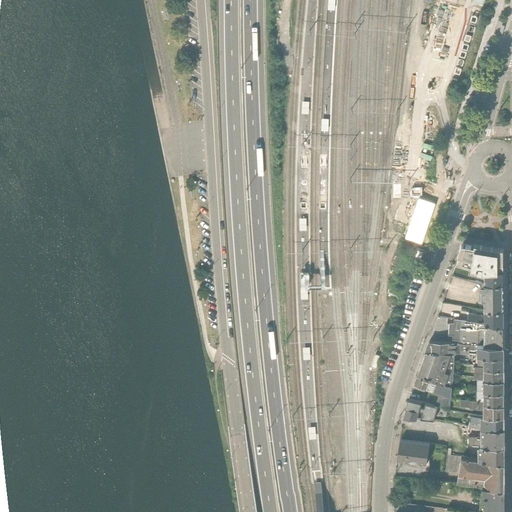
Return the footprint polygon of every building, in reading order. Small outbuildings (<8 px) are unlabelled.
[(406,237),(420,242),(424,230),(426,226),(432,208),(433,204),(421,200),(419,199),(417,204),(411,221),(406,237)] [(458,255),(473,260),(475,248),(497,252),(498,259),(498,265),(503,265),(503,249),(474,244),(474,246),(461,244),(457,255),(458,255)] [(421,261),(425,250),(416,247),(412,258),(417,260),(421,261)] [(473,260),(471,268),(484,272),(498,271),(498,265),(498,259),(497,252),(475,248),(473,260)] [(471,268),(473,260),(458,255),(455,264),(471,268)] [(484,280),(484,273),(470,269),(468,275),(484,280)] [(498,271),(484,272),(484,273),(484,280),(484,284),(502,285),(502,271),(498,271)] [(502,285),(484,284),(481,284),(481,285),(481,301),(484,301),(484,312),(490,312),(490,310),(503,311),(502,285)] [(503,327),(503,311),(490,310),(490,312),(484,312),(484,325),(503,327)] [(449,345),(427,344),(414,387),(439,395),(435,408),(409,400),(403,420),(447,426),(446,411),(453,411),(453,362),(470,362),(469,324),(456,324),(455,328),(449,328),(449,345)] [(503,327),(484,325),(484,346),(503,348),(503,327)] [(477,346),(477,357),(483,357),(503,359),(503,348),(484,346),(477,346)] [(503,359),(483,357),(483,369),(503,371),(503,359)] [(503,371),(483,369),(483,381),(503,382),(503,371)] [(503,382),(483,381),(483,392),(503,394),(503,382)] [(503,394),(483,392),(483,404),(503,406),(503,394)] [(503,406),(483,404),(483,418),(503,418),(503,406)] [(483,418),(480,418),(480,432),(485,431),(503,430),(503,418),(483,418)] [(480,432),(480,448),(504,448),(503,430),(485,431),(480,432)] [(428,447),(401,442),(397,461),(425,465),(428,447)] [(504,448),(478,449),(477,461),(504,465),(504,448)] [(457,477),(460,459),(445,457),(442,475),(457,477)] [(460,459),(457,477),(484,481),(482,489),(490,490),(490,491),(504,493),(504,465),(477,461),(460,459)] [(313,484),(314,486),(316,511),(323,511),(320,485),(320,484),(313,484)] [(484,511),(504,511),(504,493),(490,491),(490,490),(482,489),(481,489),(478,510),(482,511),(484,511)]
